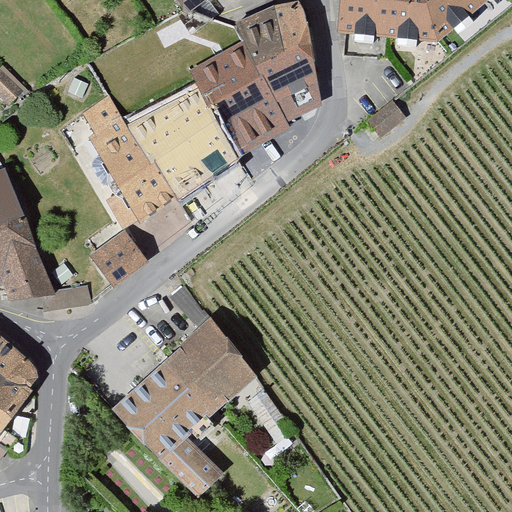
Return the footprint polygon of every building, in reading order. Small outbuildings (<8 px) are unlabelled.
[(205,0),(174,0),(183,15),(205,0)] [(341,0),(338,34),(447,44),(504,0),(341,0)] [(283,6),(240,22),(247,45),(195,73),(199,81),(131,121),(113,98),(87,116),(101,136),(95,139),(133,184),(146,223),(291,129),(287,122),(321,107),(309,31),(300,2),(283,6)] [(1,70),(0,71),(0,95),(12,107),(26,94),(1,70)] [(404,116),(393,102),(370,119),(381,133),(404,116)] [(41,287),(51,286),(31,209),(5,163),(0,164),(0,289),(13,285),(21,299),(23,298),(41,287)] [(98,257),(121,288),(156,262),(133,231),(98,257)] [(89,305),(89,287),(42,289),(42,307),(89,305)] [(121,410),(208,499),(234,473),(200,438),(265,374),(247,340),(220,313),(121,410)] [(0,462),(3,464),(14,451),(4,442),(44,392),(44,367),(6,332),(0,328),(0,462)] [(268,391),(250,404),(280,445),(298,432),(268,391)]
